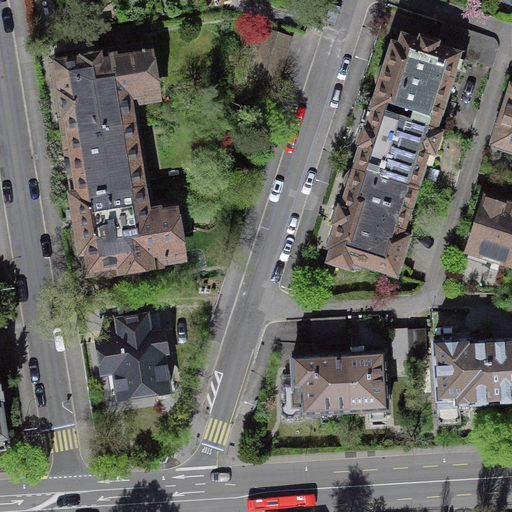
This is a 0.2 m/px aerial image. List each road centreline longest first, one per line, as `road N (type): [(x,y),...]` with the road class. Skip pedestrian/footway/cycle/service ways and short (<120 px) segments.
road 1 (residential): [(352,0),(196,494)]
road 2 (residential): [(70,501),(0,66)]
road 3 (primary): [(196,494),(511,476)]
road 4 (primary): [(70,501),(196,494)]
